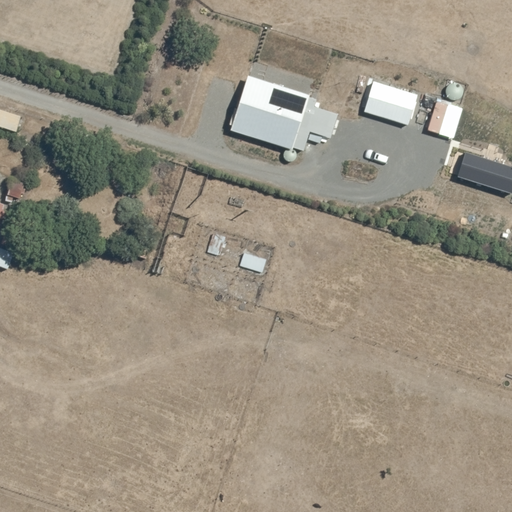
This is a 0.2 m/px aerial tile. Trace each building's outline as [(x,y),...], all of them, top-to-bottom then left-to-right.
[(332,102),(243,75),(227,129),(301,151),(307,131),(322,136),(332,102)] [(361,94),(347,90),(341,110),(355,114),(361,94)] [(19,116),(0,109),(0,126),(14,132),(19,116)] [(218,259),(225,237),(209,232),(202,253),(218,259)] [(13,250),(0,243),(0,268),(3,270),(13,250)] [(265,258),(242,251),(238,266),(261,273),(265,258)]
